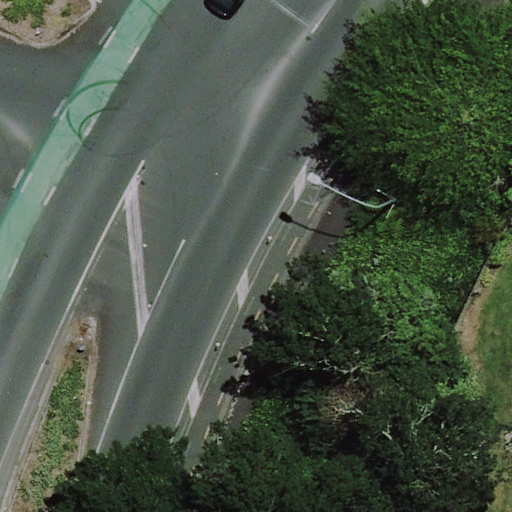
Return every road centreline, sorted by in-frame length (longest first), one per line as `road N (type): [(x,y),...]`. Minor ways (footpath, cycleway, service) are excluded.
road 1 (secondary): [(207,98),(120,250),(27,511)]
road 2 (unclassified): [(207,98),(9,0)]
road 3 (secondary): [(281,0),(207,98)]
